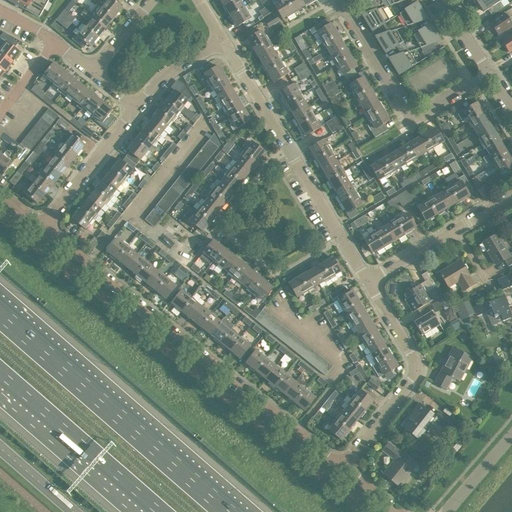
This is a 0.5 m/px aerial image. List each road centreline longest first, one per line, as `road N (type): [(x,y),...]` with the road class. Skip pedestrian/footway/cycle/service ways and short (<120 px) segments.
road 1 (residential): [(342,467),(42,227)]
road 2 (motorway): [(233,511),(0,309)]
road 3 (residential): [(368,282),(223,41)]
road 4 (residential): [(488,72),(411,120),(342,6),(352,0)]
road 5 (residential): [(342,467),(415,373),(368,282)]
road 6 (motorway): [(0,381),(149,511)]
road 7 (residential): [(42,227),(136,108)]
